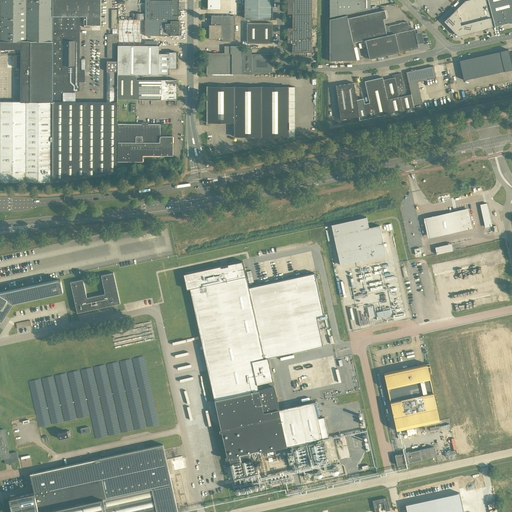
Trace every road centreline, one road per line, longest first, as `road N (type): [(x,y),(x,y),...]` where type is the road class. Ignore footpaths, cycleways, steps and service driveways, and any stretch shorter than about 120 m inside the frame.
road 1 (secondary): [(204,201),(492,140)]
road 2 (secondary): [(488,124),(205,183)]
road 3 (unclassified): [(182,430),(156,316),(146,310),(0,342)]
road 4 (unclassified): [(448,45),(364,67),(294,67),(280,49),(280,0)]
road 5 (secondary): [(0,224),(204,201)]
road 6 (secondary): [(197,184),(0,203)]
road 7 (unclassified): [(0,475),(182,430)]
road 8 (unclassified): [(357,345),(511,310)]
road 9 (unclassified): [(389,478),(240,511)]
road 10 (unclassified): [(357,345),(389,478)]
road 11 (unclassified): [(191,135),(190,0)]
